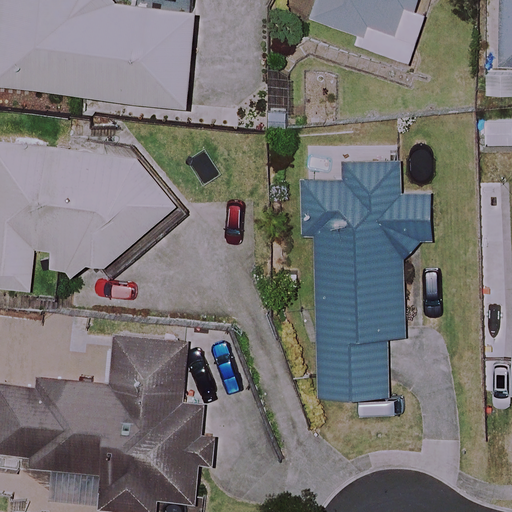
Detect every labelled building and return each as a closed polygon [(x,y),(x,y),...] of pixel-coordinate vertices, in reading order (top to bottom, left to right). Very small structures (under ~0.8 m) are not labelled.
[(198,7),(124,0),(123,0),(2,0),(0,30),(0,81),(189,99),(198,7)] [(321,0),(316,17),(407,48),(423,0),(321,0)] [(511,114),(485,115),(485,148),(511,148),(511,114)] [(85,269),(93,261),(117,262),(183,198),(149,152),(0,140),(0,283),(37,286),(40,246),(55,247),(53,266),(85,269)] [(395,333),(413,332),(411,241),(445,240),(443,191),(407,192),(406,161),(346,162),(347,181),(305,182),(306,237),(321,237),(325,394),(396,392),(395,333)] [(66,471),(64,497),(103,500),(102,507),(164,511),(165,497),(204,500),(211,398),(188,397),(193,334),(121,329),(117,383),(47,377),(46,389),(0,385),(0,471),(30,474),(30,468),(66,471)]
